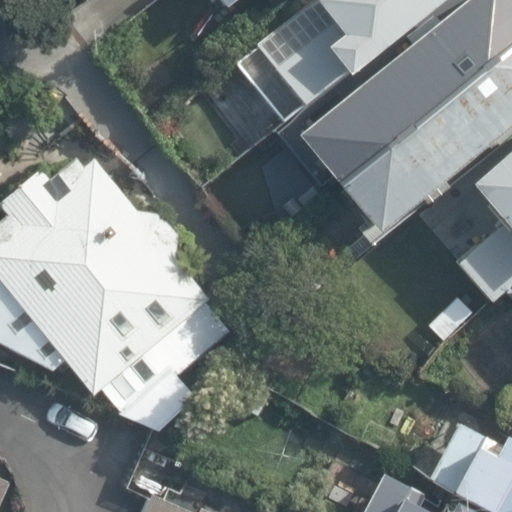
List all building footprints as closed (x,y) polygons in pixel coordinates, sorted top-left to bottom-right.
[(229,59),(286,131),(450,0),(219,0),(227,9),(238,0),(302,0),(303,1),(229,59)] [(511,128),(511,0),(466,0),(299,136),(380,235),(511,128)] [(511,241),(511,138),(461,184),(511,241)] [(7,228),(0,232),(0,348),(52,375),(57,366),(80,397),(93,387),(123,427),(187,380),(181,372),(217,346),(212,300),(179,281),(177,242),(162,214),(135,213),(120,198),(107,188),(92,180),(76,174),(60,171),(43,170),(29,171),(28,193),(8,196),(7,228)] [(511,267),(484,233),(452,259),(487,301),(511,280),(511,267)] [(421,491),(462,511),(511,511),(511,438),(461,413),(421,491)] [(221,511),(150,480),(136,511),(221,511)] [(407,484),(392,511),(462,511),(421,491),(407,484)]
